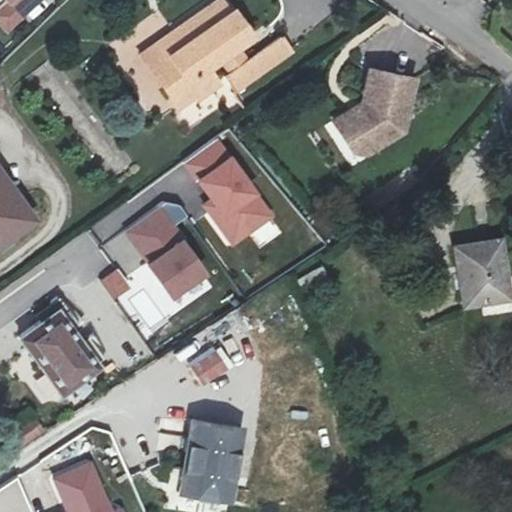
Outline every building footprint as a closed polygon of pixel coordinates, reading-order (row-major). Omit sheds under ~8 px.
[(20,0),(3,0),(11,8),(20,0)] [(169,70),(151,83),(166,104),(184,90),(186,93),(206,78),(195,62),(210,51),(217,62),(210,67),(223,86),(287,41),(269,17),(233,44),(224,30),(237,19),(224,0),(180,0),(162,13),(173,29),(151,45),(169,70)] [(123,43),(151,83),(169,70),(151,45),(173,29),(162,13),(123,43)] [(404,72),(360,63),(353,97),(355,100),(354,106),(343,104),(325,116),(344,145),(373,126),(379,134),(394,124),(404,72)] [(220,138),(183,163),(211,200),(203,206),(233,248),(276,218),(220,138)] [(0,205),(0,204),(0,233),(24,216),(12,197),(0,205)] [(190,242),(161,206),(121,233),(172,302),(210,280),(185,245),(190,242)] [(505,288),(495,231),(451,240),(461,296),(505,288)] [(304,291),(329,281),(323,267),(298,277),(304,291)] [(94,366),(53,306),(15,335),(58,394),(94,366)] [(203,386),(228,367),(213,347),(188,366),(203,386)] [(222,494),(236,424),(190,414),(176,486),(222,494)] [(32,432),(23,418),(0,431),(0,438),(8,449),(32,432)] [(113,511),(93,461),(53,477),(65,511),(125,511),(125,510),(118,511),(113,511)]
